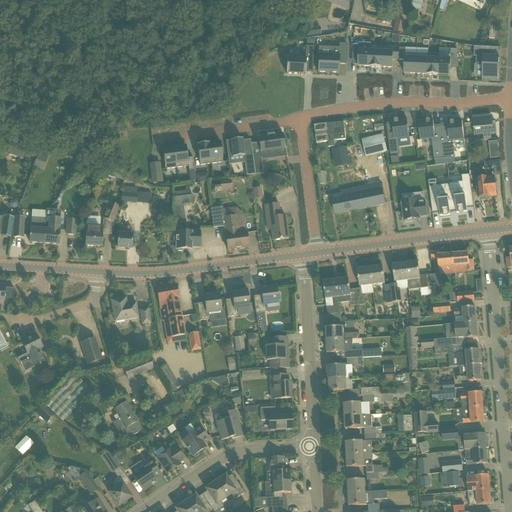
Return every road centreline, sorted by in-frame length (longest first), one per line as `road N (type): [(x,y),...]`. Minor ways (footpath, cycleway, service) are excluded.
road 1 (tertiary): [(0,266),(153,275),(303,255)]
road 2 (residential): [(510,511),(488,231)]
road 3 (residential): [(313,447),(303,255)]
road 4 (residential): [(313,447),(231,451),(140,511)]
road 5 (tertiary): [(317,253),(488,231)]
road 6 (residential): [(317,253),(301,120)]
